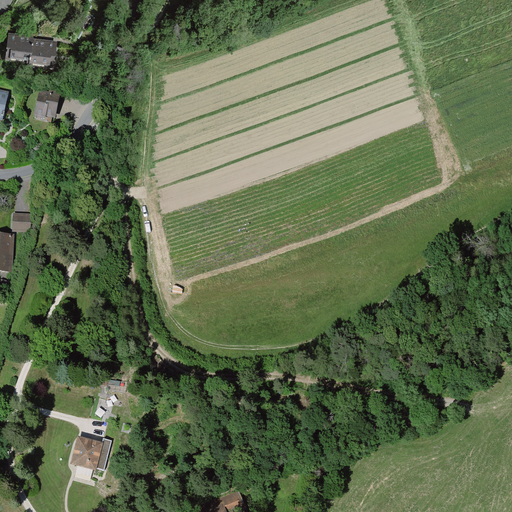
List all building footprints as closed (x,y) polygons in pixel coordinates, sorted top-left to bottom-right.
[(7,57),(31,60),(33,43),(33,40),(10,37),(7,57)] [(56,45),(33,43),(31,60),(31,64),(54,66),(56,45)] [(11,93),(0,90),(0,117),(5,119),(11,93)] [(60,94),(40,90),(36,113),(55,117),(60,94)] [(32,216),(17,215),(17,231),(31,231),(32,216)] [(0,235),(0,269),(14,270),(15,236),(0,235)] [(16,283),(4,279),(1,291),(13,294),(16,283)] [(72,461),(105,470),(113,441),(104,438),(104,442),(79,435),(72,461)] [(240,492),(221,500),(224,511),(230,511),(246,506),(240,492)] [(224,511),(221,500),(197,508),(198,511),(224,511)]
